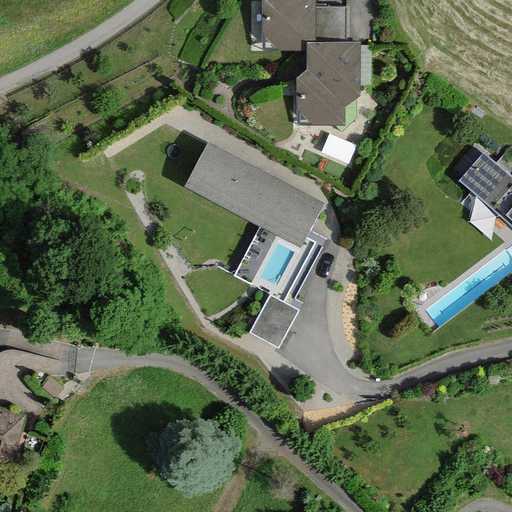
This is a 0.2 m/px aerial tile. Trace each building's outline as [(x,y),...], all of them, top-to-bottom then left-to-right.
[(308,0),(265,0),(266,46),(304,45),(304,67),(296,67),(296,121),(344,120),(343,102),(357,91),(357,42),(309,43),(308,0)] [(325,200),(206,138),(182,182),(302,244),(325,200)] [(511,170),(486,149),(460,177),(511,219),(511,170)] [(282,346),(303,307),(274,292),(253,331),(282,346)] [(60,384),(47,373),(36,386),(49,397),(60,384)] [(0,458),(12,462),(24,410),(0,403),(0,458)]
